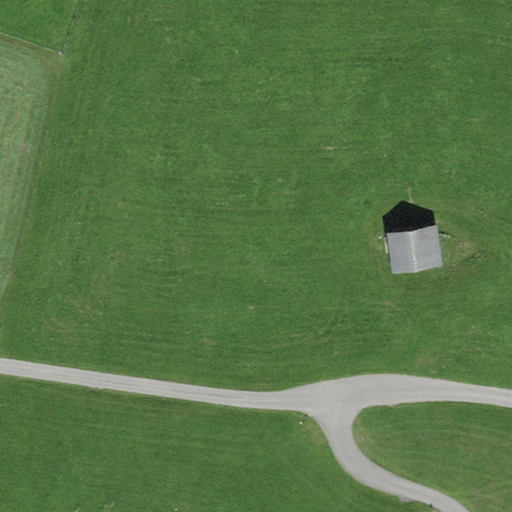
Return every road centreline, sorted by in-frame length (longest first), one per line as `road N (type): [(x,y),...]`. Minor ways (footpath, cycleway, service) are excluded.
road 1 (unclassified): [(0,362),(250,400),(335,398)]
road 2 (unclassified): [(460,511),(376,476),(341,442),(335,398)]
road 3 (unclassified): [(335,398),(399,390),(511,403)]
